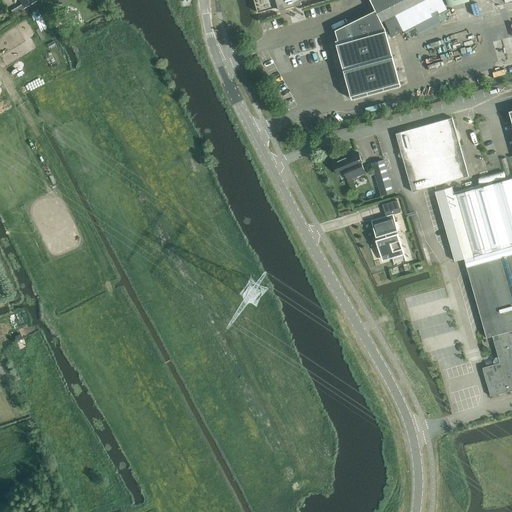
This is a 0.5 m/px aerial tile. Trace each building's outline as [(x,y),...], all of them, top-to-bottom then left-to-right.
[(254,0),(258,13),(278,7),(279,10),(302,4),(301,1),(302,0),(254,0)] [(442,0),(370,0),(376,10),(335,30),(338,40),(336,41),(352,99),(401,86),(389,41),(388,40),(385,27),(385,28),(381,22),(384,20),(392,36),(403,31),(447,9),(442,0)] [(396,133),(412,192),(469,176),(452,118),(396,133)] [(333,163),(335,168),(334,170),(336,173),(338,173),(338,175),(345,172),(348,180),(365,172),(361,162),(362,161),(358,152),(333,163)] [(372,163),(381,195),(393,192),(383,160),(372,163)] [(465,258),(467,267),(487,337),(493,336),(500,363),(483,367),(491,396),(511,390),(511,178),(454,194),(452,187),(435,192),(455,261),(465,258)] [(371,221),(376,237),(378,237),(378,239),(376,240),(382,259),(403,253),(406,261),(398,233),(396,234),(396,231),(398,230),(398,228),(400,228),(398,221),(396,222),(393,214),(401,212),(397,200),(383,204),(386,216),(371,221)]
